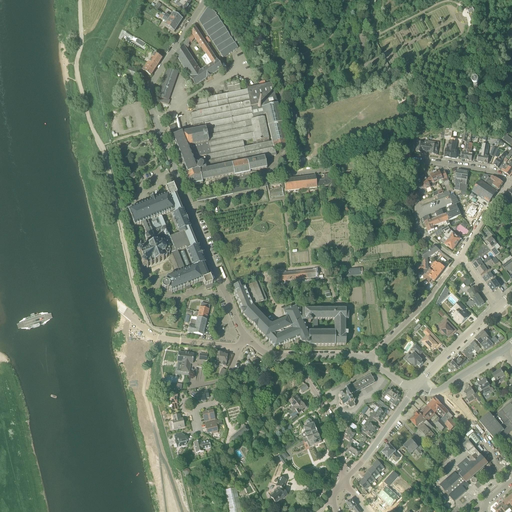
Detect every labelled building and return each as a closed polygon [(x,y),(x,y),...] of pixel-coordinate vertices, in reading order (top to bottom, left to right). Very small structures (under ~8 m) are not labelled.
[(190,0),(179,0),(179,2),(176,6),(184,11),(187,7),(187,8),(189,5),(192,1),(190,0)] [(198,22),(199,23),(201,26),(221,59),(237,49),(216,15),(216,14),(207,8),(198,22)] [(165,14),(163,17),(178,26),(182,20),(173,14),(171,17),(165,14)] [(158,17),(162,20),(167,23),(165,26),(174,33),(178,26),(163,17),(161,15),(160,15),(158,17)] [(176,57),(195,87),(222,69),(195,27),(175,57),(176,57)] [(159,64),(162,59),(155,54),(151,59),(159,64)] [(155,69),(159,64),(151,59),(148,64),(148,65),(151,67),(152,67),(155,69)] [(151,77),(155,70),(155,69),(152,67),(151,67),(148,65),(148,64),(147,64),(145,66),(146,67),(143,72),(151,77)] [(137,71),(133,69),(127,67),(125,73),(135,77),(137,71)] [(159,102),(168,105),(170,101),(168,101),(178,72),(168,69),(158,97),(160,98),(159,102)] [(247,89),(241,91),(238,81),(224,84),(225,88),(225,91),(228,91),(229,93),(223,95),(222,92),(218,93),(219,95),(194,101),(196,112),(190,114),(194,131),(183,134),(182,133),(178,135),(174,125),(169,127),(181,159),(187,174),(185,175),(189,185),(192,186),(203,184),(202,182),(214,179),(216,185),(229,182),(228,176),(234,175),(234,176),(239,175),(240,180),(267,174),(267,171),(250,175),(250,173),(267,169),(265,158),(276,156),(274,147),(273,142),(272,142),(270,143),(264,118),(254,120),(247,89)] [(254,120),(264,118),(264,115),(266,115),(272,142),(273,142),(274,147),(287,144),(277,104),(276,98),(272,83),(247,89),(254,120)] [(296,115),(289,117),(291,126),(298,124),(296,115)] [(511,143),(511,139),(505,134),(501,139),(510,146),(511,143)] [(445,157),(450,158),(455,159),(457,152),(455,151),(456,142),(455,142),(455,140),(453,140),(452,140),(451,142),(449,141),(448,150),(446,150),(445,157)] [(415,152),(421,153),(421,152),(423,152),(424,147),(427,147),(428,144),(428,142),(425,141),(424,144),(417,143),(415,152)] [(437,155),(439,143),(428,141),(428,142),(428,144),(427,147),(430,148),(429,153),(431,153),(431,154),(437,155)] [(466,143),(465,147),(464,153),(461,152),(461,156),(462,156),(461,160),(466,161),(469,143),(466,143)] [(475,160),(475,155),(471,154),(473,144),(469,143),(466,161),(472,162),(472,160),(475,160)] [(479,155),(477,162),(483,163),(486,144),(482,144),(481,151),(480,151),(479,155)] [(504,152),(502,155),(499,160),(498,159),(493,165),(498,168),(503,161),(507,156),(508,155),(504,152)] [(501,171),(505,174),(510,177),(511,174),(511,169),(506,165),(501,171)] [(435,173),(438,182),(441,181),(444,183),(449,181),(445,172),(441,173),(440,171),(435,173)] [(467,181),(468,172),(462,172),(460,191),(461,192),(467,192),(468,185),(465,185),(466,180),(467,181)] [(427,179),(431,188),(435,186),(436,183),(438,182),(435,173),(430,175),(431,177),(427,179)] [(332,183),(331,174),(324,175),(325,182),(316,183),(317,188),(328,186),(332,183)] [(488,177),(489,176),(484,175),(480,181),(496,193),(504,184),(495,178),(493,176),(492,176),(490,179),(488,177)] [(316,183),(315,176),(284,180),(285,192),(317,188),(316,183)] [(423,183),(419,185),(419,194),(424,194),(425,194),(426,193),(426,192),(427,191),(426,190),(431,188),(427,179),(422,181),(423,183)] [(480,181),(472,192),(482,199),(489,204),(489,203),(496,193),(480,181)] [(161,237),(163,236),(163,238),(165,238),(165,237),(166,237),(169,246),(171,251),(173,255),(172,256),(179,273),(166,279),(167,281),(166,283),(163,284),(162,287),(163,290),(166,292),(169,290),(171,291),(172,294),(203,281),(204,284),(202,284),(203,287),(205,286),(205,287),(206,290),(214,287),(213,284),(210,277),(209,278),(204,264),(205,264),(200,250),(198,246),(197,247),(190,228),(191,228),(184,211),(183,211),(176,195),(177,195),(174,186),(165,189),(168,195),(155,200),(155,198),(140,204),(141,206),(128,211),(135,227),(141,225),(146,237),(145,238),(147,242),(150,241),(151,242),(152,242),(151,240),(154,239),(155,241),(156,240),(156,239),(157,238),(158,240),(159,239),(158,238),(160,237),(161,239),(162,238),(161,237)] [(283,196),(282,189),(269,192),(270,198),(283,196)] [(438,218),(425,223),(428,232),(434,230),(433,227),(449,221),(449,222),(457,218),(461,216),(459,210),(458,210),(454,199),(446,202),(448,206),(436,211),(438,218)] [(469,217),(472,219),(473,218),(474,219),(475,219),(476,219),(478,217),(477,216),(477,215),(476,215),(478,212),(477,212),(479,209),(474,205),(472,208),(467,215),(469,216),(469,217)] [(449,232),(450,230),(448,226),(442,229),(441,230),(443,233),(445,236),(457,246),(458,243),(458,242),(460,240),(455,236),(456,235),(453,233),(452,234),(449,232)] [(455,248),(457,246),(445,236),(441,242),(447,247),(452,250),(454,248),(455,248)] [(496,257),(499,255),(500,254),(497,250),(494,247),(497,245),(491,237),(486,241),(490,246),(488,248),(496,258),(496,257)] [(171,251),(169,246),(168,245),(168,244),(167,245),(166,244),(167,243),(166,242),(165,243),(164,242),(165,241),(164,241),(163,242),(162,241),(161,242),(162,243),(161,243),(160,242),(157,243),(156,242),(155,242),(156,243),(153,245),(152,243),(151,244),(152,245),(149,246),(149,245),(147,245),(148,247),(145,248),(144,246),(143,247),(144,248),(141,249),(141,248),(140,248),(141,250),(137,252),(139,257),(140,256),(142,262),(142,263),(143,267),(147,266),(148,269),(149,268),(148,266),(151,265),(152,267),(153,266),(152,265),(155,264),(156,265),(157,265),(156,263),(159,262),(160,264),(161,264),(160,262),(163,261),(163,262),(164,262),(164,261),(167,260),(167,258),(168,258),(168,259),(169,258),(169,257),(170,257),(171,257),(170,256),(170,255),(171,255),(171,254),(170,254),(170,253),(171,254),(171,252),(170,252),(171,251)] [(440,250),(434,246),(423,253),(424,261),(428,258),(440,250)] [(452,260),(444,254),(442,252),(440,254),(450,262),(452,260)] [(511,257),(511,256),(508,258),(510,260),(509,261),(507,262),(505,264),(502,266),(507,272),(509,270),(511,273),(511,257)] [(477,270),(491,260),(489,257),(484,261),(484,262),(482,264),(479,260),(473,265),(477,270)] [(477,270),(481,276),(487,271),(484,267),(486,265),(487,267),(493,263),(491,260),(477,270)] [(440,276),(445,269),(436,262),(431,268),(434,270),(434,271),(440,276)] [(423,265),(424,270),(424,274),(426,275),(424,278),(429,282),(431,279),(435,282),(440,276),(434,271),(428,267),(428,265),(427,265),(423,265)] [(158,275),(164,273),(162,267),(156,269),(158,275)] [(360,269),(344,270),(345,277),(361,275),(360,269)] [(317,278),(316,270),(275,275),(275,283),(317,278)] [(483,279),(486,283),(490,280),(492,283),(495,280),(497,279),(492,272),(490,273),(490,274),(483,279)] [(493,293),(500,287),(495,280),(492,283),(488,286),(493,293)] [(235,292),(233,292),(242,315),(243,315),(265,338),(275,348),(300,338),(302,343),(306,343),(307,342),(308,342),(309,342),(309,332),(335,332),(335,346),(345,346),(346,336),(348,336),(348,332),(345,332),(345,320),(349,320),(349,313),(346,313),(346,310),(298,310),(297,307),(292,309),(291,307),(283,310),(287,319),(272,325),(269,324),(252,306),(266,301),(259,282),(244,288),(241,289),(239,285),(233,288),(235,292)] [(473,299),(474,301),(472,302),(475,305),(476,304),(479,307),(484,304),(473,288),(468,291),(473,299)] [(210,306),(205,304),(202,303),(199,313),(208,316),(210,306)] [(465,309),(459,303),(454,308),(457,312),(453,316),(461,324),(468,317),(462,312),(465,309)] [(194,317),(194,318),(206,322),(208,316),(199,313),(196,312),(195,318),(194,317)] [(188,328),(188,332),(188,333),(203,336),(206,322),(194,318),(193,320),(192,320),(191,324),(196,326),(195,330),(188,328)] [(440,332),(443,335),(444,334),(447,337),(453,332),(454,334),(456,331),(446,321),(441,326),(443,328),(441,330),(441,331),(440,332)] [(491,340),(483,331),(475,339),(483,348),(486,345),(489,348),(492,347),(495,344),(495,345),(499,342),(494,337),(491,340)] [(307,342),(306,343),(306,344),(306,345),(307,345),(307,346),(308,346),(309,346),(309,345),(309,347),(335,347),(335,346),(335,332),(309,332),(309,342),(308,342),(307,342)] [(425,339),(426,340),(423,343),(429,349),(430,347),(433,350),(437,346),(438,347),(442,344),(433,336),(430,338),(429,337),(429,338),(427,336),(425,339)] [(474,355),(480,348),(473,342),(467,348),(474,355)] [(412,349),(419,356),(423,352),(416,345),(412,349)] [(470,361),(473,358),(472,357),(474,355),(467,348),(462,353),(467,358),(470,361)] [(182,363),(181,372),(189,373),(190,364),(192,364),(194,355),(187,354),(184,353),(179,353),(178,362),(182,363)] [(220,367),(220,366),(226,367),(227,355),(217,353),(216,362),(215,362),(215,365),(216,366),(220,367)] [(414,353),(411,357),(408,354),(403,359),(412,367),(413,366),(415,368),(417,365),(420,368),(423,364),(421,362),(422,361),(414,353)] [(202,360),(202,364),(206,365),(206,354),(202,354),(202,357),(198,357),(198,360),(202,360)] [(261,369),(259,365),(259,364),(259,360),(256,358),(253,360),(252,364),(255,366),(256,367),(255,368),(256,371),(261,369)] [(455,370),(456,369),(457,370),(459,368),(460,369),(465,364),(466,364),(469,362),(465,358),(462,361),(460,358),(456,361),(455,360),(451,364),(453,366),(451,367),(451,368),(451,370),(452,371),(453,371),(454,371),(455,370)] [(501,370),(492,375),(496,381),(499,380),(501,383),(508,379),(505,375),(504,376),(501,370)] [(355,406),(353,403),(355,402),(354,401),(356,400),(353,394),(355,393),(356,394),(375,383),(371,374),(351,385),(350,383),(346,386),(347,389),(343,391),(344,393),(338,396),(340,399),(339,399),(341,402),(339,402),(342,408),(346,406),(347,407),(348,406),(350,409),(355,406)] [(489,386),(485,380),(478,384),(485,395),(490,392),(490,393),(494,391),(492,388),(491,388),(489,386)] [(390,400),(396,391),(392,388),(388,392),(386,391),(382,396),(385,398),(384,398),(389,402),(390,400)] [(477,398),(474,394),(475,394),(471,389),(464,393),(467,398),(464,400),(467,404),(474,400),(477,398)] [(209,398),(207,391),(196,394),(193,392),(191,396),(191,395),(190,396),(197,400),(197,399),(198,399),(198,402),(205,400),(205,399),(209,398)] [(395,402),(393,405),(396,407),(400,401),(398,399),(401,394),(396,391),(390,400),(395,402)] [(177,396),(169,395),(168,399),(167,399),(167,403),(167,404),(168,406),(168,407),(170,407),(171,408),(172,408),(173,410),(178,409),(176,404),(177,396)] [(289,402),(293,408),(294,408),(301,402),(299,398),(297,395),(297,396),(296,396),(289,402)] [(449,412),(435,399),(434,398),(433,398),(431,399),(431,401),(432,402),(427,406),(435,414),(437,412),(443,418),(441,420),(444,423),(450,416),(448,413),(449,412)] [(293,414),(296,411),(298,414),(302,412),(301,411),(305,408),(301,403),(302,402),(301,402),(294,408),(293,408),(291,410),(293,414)] [(379,409),(376,413),(384,419),(387,414),(382,411),(384,409),(381,407),(379,405),(377,407),(379,409)] [(428,422),(435,415),(434,414),(435,414),(427,406),(420,414),(428,422)] [(507,425),(511,430),(511,411),(507,406),(500,412),(505,418),(506,417),(511,422),(507,425)] [(205,422),(215,420),(213,411),(203,413),(205,422)] [(376,421),(380,424),(384,419),(376,413),(374,412),(368,419),(374,423),(376,421)] [(420,414),(417,412),(414,415),(415,416),(410,421),(418,429),(415,432),(419,437),(422,440),(423,439),(426,443),(428,441),(429,442),(430,441),(435,436),(430,432),(434,429),(428,422),(420,414)] [(501,441),(505,437),(511,431),(511,430),(507,425),(511,422),(506,417),(505,418),(500,412),(493,418),(490,413),(479,422),(494,439),(497,437),(501,441)] [(180,415),(173,417),(174,421),(172,422),(174,430),(184,428),(182,419),(181,420),(180,415)] [(452,418),(450,416),(444,423),(441,420),(439,419),(434,424),(442,432),(447,427),(451,431),(456,425),(451,419),(452,418)] [(465,424),(459,417),(455,420),(460,427),(465,424)] [(374,433),(377,429),(372,425),(374,423),(368,419),(363,426),(365,428),(374,433)] [(310,444),(311,447),(320,443),(319,440),(318,438),(316,434),(316,433),(317,433),(316,430),(315,431),(315,430),(314,428),(313,425),(312,425),(311,421),(309,420),(307,421),(306,423),(308,427),(303,429),(305,434),(301,435),(303,439),(305,444),(307,443),(307,444),(310,444)] [(207,433),(211,433),(211,435),(218,433),(217,431),(216,427),(223,426),(221,421),(205,424),(207,433)] [(230,438),(234,443),(249,431),(245,426),(230,438)] [(405,426),(399,430),(402,435),(408,431),(405,426)] [(351,440),(358,431),(357,429),(354,429),(354,430),(352,429),(349,427),(345,434),(347,436),(345,439),(350,442),(351,440)] [(370,438),(374,433),(365,428),(362,432),(360,431),(358,433),(363,437),(364,437),(366,435),(370,438)] [(470,437),(477,444),(481,440),(474,433),(470,437)] [(185,436),(182,434),(174,436),(177,448),(185,446),(187,444),(186,442),(188,441),(187,437),(185,438),(185,436)] [(422,454),(421,452),(423,449),(414,439),(404,447),(410,455),(414,451),(418,457),(420,455),(421,457),(423,455),(422,454)] [(346,452),(351,455),(357,447),(352,444),(354,442),(351,440),(350,442),(347,446),(350,447),(346,452)] [(201,441),(193,443),(196,454),(204,452),(203,450),(211,448),(209,441),(202,443),(201,441)] [(488,464),(481,456),(468,441),(462,446),(465,449),(450,463),(456,471),(440,485),(445,491),(443,493),(447,497),(449,496),(454,502),(466,491),(464,489),(469,485),(467,483),(471,479),(472,481),(472,482),(472,483),(473,483),(474,484),(475,484),(476,483),(477,483),(477,482),(477,481),(477,480),(477,479),(476,479),(476,478),(475,478),(473,477),(481,470),(482,471),(482,472),(483,473),(483,474),(484,474),(485,474),(486,474),(487,474),(487,473),(488,473),(488,472),(488,471),(488,470),(487,470),(487,469),(486,469),(485,469),(484,468),(488,464)] [(387,449),(382,453),(388,459),(391,456),(396,461),(399,458),(395,453),(396,452),(389,444),(386,447),(387,449)] [(357,447),(351,455),(356,458),(362,450),(357,447)] [(372,465),(373,467),(378,473),(379,473),(384,468),(378,461),(372,465)] [(378,473),(373,467),(368,471),(369,472),(374,479),(380,474),(379,473),(378,473)] [(363,477),(364,478),(369,485),(370,484),(375,480),(374,479),(369,472),(363,477)] [(280,501),(287,495),(282,490),(286,481),(279,478),(278,482),(275,480),(274,483),(277,485),(277,486),(280,488),(279,489),(270,497),(276,504),(277,504),(278,505),(280,503),(280,501)] [(369,485),(364,478),(358,483),(365,490),(371,486),(370,484),(369,485)] [(241,511),(236,488),(224,491),(229,511),(241,511)] [(387,489),(380,496),(391,506),(395,501),(397,504),(403,497),(400,495),(397,498),(387,489)] [(355,511),(361,511),(352,500),(346,504),(352,510),(353,509),(355,511)] [(499,506),(504,511),(505,511),(510,508),(505,501),(499,506)]
